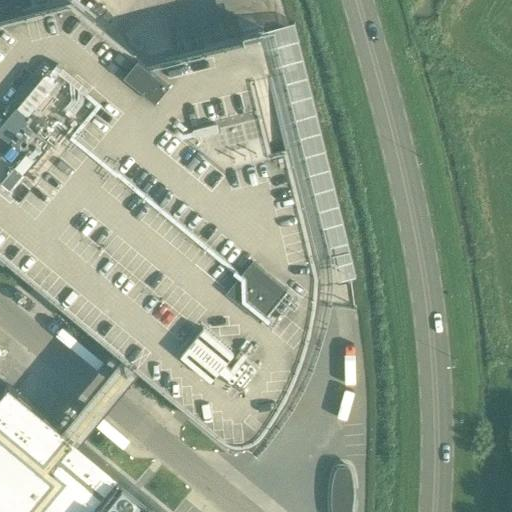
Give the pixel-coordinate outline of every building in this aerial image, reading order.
[(0,247),(186,401),(195,409),(227,436),(228,436),(229,437),(230,437),(231,437),(232,438),(233,438),(234,438),(235,438),(236,438),(237,439),(238,439),(239,439),(240,439),(241,439),(242,439),(243,439),(245,439),(246,438),(247,438),(248,438),(249,438),(250,437),(251,437),(252,437),(253,436),(254,436),(254,435),(255,435),(256,434),(257,434),(258,433),(259,433),(260,432),(261,431),(262,430),(263,429),(263,428),(264,428),(269,421),(281,403),(292,384),(301,364),(308,343),(314,322),(315,315),(317,301),(319,283),(318,256),(262,28),(243,32),(245,42),(155,63),(81,0),(41,0),(8,9),(0,11),(0,247)] [(85,355),(95,363),(89,371),(96,377),(109,360),(92,346),(85,355)] [(0,511),(84,511),(119,472),(10,382),(0,394),(0,511)] [(353,502),(354,500),(354,498),(354,496),(354,495),(354,492),(354,489),(353,484),(353,480),(353,478),(353,477),(352,476),(352,475),(352,473),(352,472),(351,471),(351,470),(350,469),(350,468),(349,467),(349,466),(348,465),(347,465),(346,464),(338,465),(337,465),(337,466),(336,467),(335,468),(335,469),(334,470),(334,471),(333,472),(333,473),(333,474),(332,475),(332,476),(332,477),(332,478),(332,481),(331,483),(331,486),(331,488),(330,491),(330,493),(330,496),(330,498),(331,501),(331,504),(331,506),(332,508),(332,511),(351,511),(352,510),(352,508),(353,506),(353,504),(353,502)] [(166,511),(119,472),(84,511),(166,511)]
